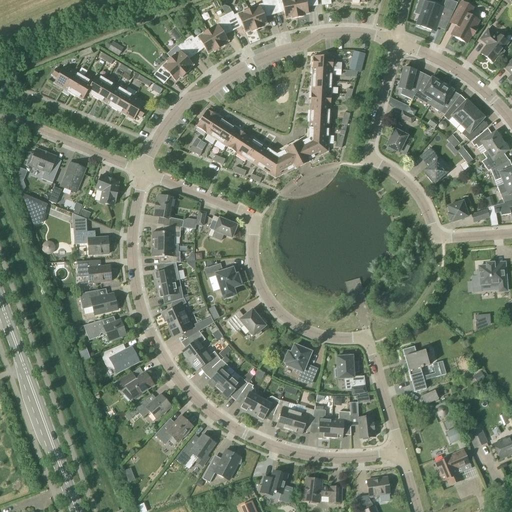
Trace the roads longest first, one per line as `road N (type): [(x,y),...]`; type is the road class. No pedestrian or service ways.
road 1 (residential): [(398,451),(300,455),(243,434),(195,399),(146,328),(134,283),(131,233),(143,172)]
road 2 (residential): [(398,451),(370,343),(303,331),(279,313),(256,278),(251,217),(143,172)]
road 3 (residential): [(143,172),(188,101),(250,66),(322,35),(395,41)]
road 4 (residential): [(511,233),(434,238),(408,185),(371,160),(395,41)]
road 5 (tertiary): [(75,511),(0,301)]
road 6 (residential): [(395,41),(475,87),(511,127)]
